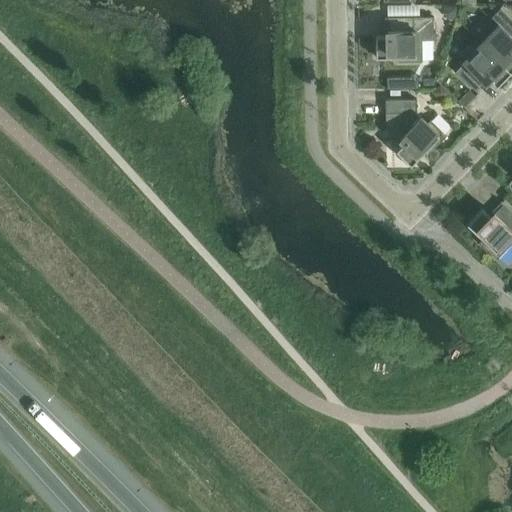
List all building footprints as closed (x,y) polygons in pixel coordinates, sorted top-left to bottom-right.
[(499,25),(482,44),(511,72),(511,70),(511,20),(500,8),(491,17),(499,25)] [(384,18),(387,18),(387,36),(375,36),(376,57),(397,57),(397,62),(422,61),(421,40),(433,40),(433,17),(384,17),(384,18)] [(511,72),(482,44),(464,62),(464,63),(455,72),(478,93),(479,92),(476,90),(488,78),(496,86),(511,72)] [(446,135),(430,119),(426,124),(420,118),(419,118),(416,115),(416,99),(385,99),(385,123),(390,129),(388,131),(389,132),(391,129),(404,142),(395,150),(411,165),(426,149),(429,153),(446,135)] [(467,223),(482,238),(479,242),(496,259),(511,242),(508,239),(511,234),(511,212),(500,201),(500,202),(502,204),(490,217),(481,208),(467,223)]
